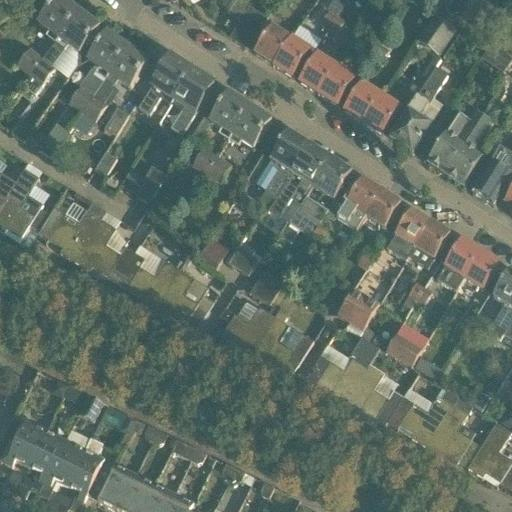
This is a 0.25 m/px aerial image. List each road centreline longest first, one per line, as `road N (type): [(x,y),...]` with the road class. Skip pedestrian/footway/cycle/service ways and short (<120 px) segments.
road 1 (residential): [(498,511),(498,501),(0,254)]
road 2 (residential): [(511,244),(118,0)]
